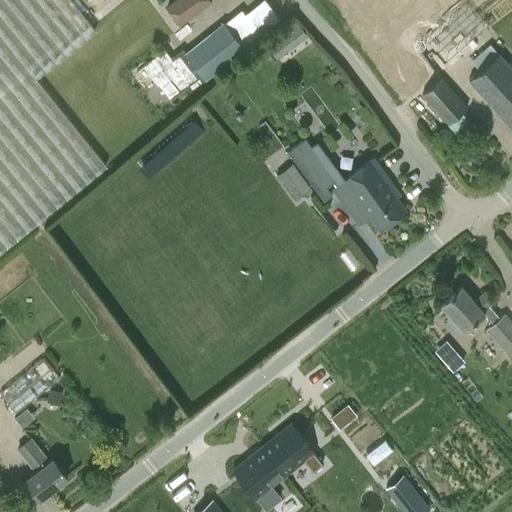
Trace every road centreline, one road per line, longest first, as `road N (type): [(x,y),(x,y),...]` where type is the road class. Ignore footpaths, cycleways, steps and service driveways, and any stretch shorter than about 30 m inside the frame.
road 1 (residential): [(94,511),(469,218)]
road 2 (unclassified): [(469,218),(304,0)]
